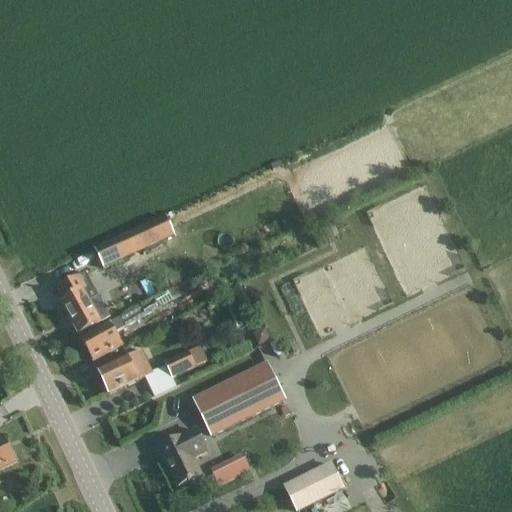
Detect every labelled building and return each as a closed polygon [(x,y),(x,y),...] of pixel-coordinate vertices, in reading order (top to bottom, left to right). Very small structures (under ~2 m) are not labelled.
[(98,271),(123,260),(120,253),(152,238),(147,227),(90,253),(98,271)] [(79,336),(111,318),(84,272),(54,290),(61,302),(60,303),(79,336)] [(117,334),(158,310),(153,301),(81,341),(93,362),(123,346),(117,334)] [(173,378),(196,367),(189,353),(166,364),(173,378)] [(149,378),(140,358),(132,362),(130,358),(99,372),(110,395),(149,378)] [(212,437),(284,402),(266,366),(194,402),(212,437)] [(207,454),(196,432),(156,451),(163,464),(166,463),(178,488),(201,477),(193,461),(207,454)] [(0,471),(16,464),(5,440),(0,441),(0,471)]
